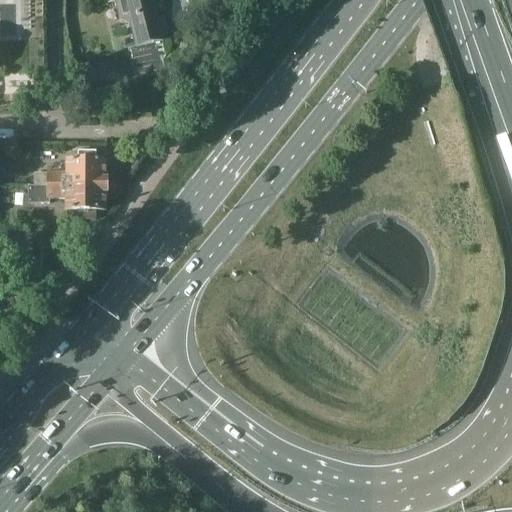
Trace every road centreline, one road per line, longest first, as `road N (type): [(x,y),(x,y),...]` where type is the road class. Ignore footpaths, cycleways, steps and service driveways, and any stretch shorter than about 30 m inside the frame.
road 1 (motorway): [(511,408),(487,440),(423,483),(378,493),(337,488),(292,472),(133,344)]
road 2 (primary): [(133,344),(417,0)]
road 3 (primary): [(347,0),(87,330)]
road 4 (residential): [(0,128),(56,127),(54,0)]
road 5 (motorway): [(50,445),(115,426),(189,454)]
road 6 (primary): [(87,330),(0,432)]
road 7 (motorway): [(465,0),(511,124)]
